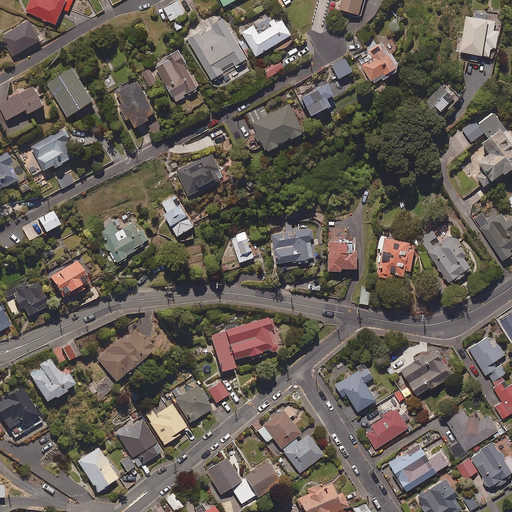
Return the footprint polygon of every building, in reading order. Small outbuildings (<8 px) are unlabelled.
[(53,0),(52,0),(30,0),(26,11),(57,25),(64,9),(69,11),(74,0),(53,0)] [(341,0),(339,9),(360,16),(364,0),(341,0)] [(185,14),(179,1),(164,8),(171,21),(185,14)] [(489,14),(476,12),(474,19),(465,17),(461,41),(458,41),(455,52),(471,55),(469,63),(479,64),(481,56),(489,58),(490,49),(495,49),(498,32),(493,31),(496,13),(490,11),(489,14)] [(295,40),(292,36),(293,35),(284,20),(278,24),(274,19),(271,21),(274,26),(260,34),(254,25),(242,32),(257,57),(276,45),(279,50),(287,48),(290,46),(295,40)] [(42,41),(30,20),(2,36),(14,57),(42,41)] [(248,59),(224,20),(190,41),(214,80),(248,59)] [(390,54),(382,43),(371,51),(376,58),(365,66),(376,83),(383,78),(385,80),(404,68),(393,52),(390,54)] [(200,86),(179,50),(162,60),(164,63),(157,68),(177,101),(200,86)] [(354,72),(346,57),(332,65),(347,91),(355,87),(349,75),(354,72)] [(285,69),(281,60),(264,68),(269,77),(285,69)] [(95,101),(73,68),(48,84),(70,118),(95,101)] [(158,83),(150,69),(143,73),(151,87),(158,83)] [(137,81),(113,95),(119,106),(116,107),(125,121),(131,117),(137,127),(157,114),(137,81)] [(330,83),(301,98),(306,108),(309,106),(315,117),(335,106),(331,99),(337,96),(330,83)] [(27,111),(30,115),(46,106),(35,86),(0,104),(0,106),(8,121),(27,111)] [(453,100),(443,89),(428,104),(439,114),(453,100)] [(306,133),(290,104),(253,123),(268,152),(294,138),(295,140),(306,133)] [(511,139),(493,113),(477,124),(474,120),(460,130),(470,143),(484,134),(488,140),(481,145),(488,155),(476,163),(482,172),(476,176),(484,188),(502,175),(503,177),(511,170),(511,139)] [(31,147),(34,152),(45,171),(46,170),(56,165),(57,167),(78,156),(68,138),(70,136),(65,128),(31,147)] [(0,191),(19,181),(11,165),(13,164),(8,153),(0,156),(0,191)] [(225,178),(211,153),(177,171),(191,196),(225,178)] [(195,227),(174,192),(161,200),(167,211),(165,213),(179,237),(195,227)] [(0,217),(20,210),(16,199),(0,205),(0,217)] [(506,221),(495,205),(474,219),(502,262),(511,255),(510,252),(511,250),(511,223),(509,219),(506,221)] [(61,225),(53,211),(31,223),(39,237),(61,225)] [(107,231),(101,235),(117,265),(129,258),(128,255),(145,245),(143,242),(150,239),(144,229),(140,231),(135,222),(120,231),(113,218),(103,223),(107,231)] [(292,231),(292,223),(285,223),(287,239),(274,240),(276,264),(314,260),(311,229),(292,231)] [(255,257),(246,232),(231,237),(240,263),(255,257)] [(460,246),(454,234),(427,251),(447,284),(472,269),(459,247),(460,246)] [(412,242),(380,237),(378,247),(381,248),(378,267),(381,267),(379,277),(394,280),(395,274),(406,276),(407,271),(412,271),(416,250),(411,249),(412,242)] [(355,242),(329,242),(329,272),(343,272),(343,269),(359,269),(359,252),(355,252),(355,242)] [(62,298),(69,294),(72,299),(86,291),(84,287),(91,283),(78,261),(50,277),(62,298)] [(30,277),(25,268),(1,280),(6,290),(30,277)] [(25,307),(29,317),(51,308),(39,282),(28,286),(26,281),(10,289),(19,310),(25,307)] [(4,310),(0,302),(0,332),(11,326),(2,311),(4,310)] [(511,313),(500,322),(511,341),(511,313)] [(278,350),(269,319),(211,336),(223,374),(237,369),(235,363),(278,350)] [(145,341),(136,331),(128,337),(127,336),(98,359),(117,383),(156,352),(147,340),(145,341)] [(505,356),(492,335),(468,349),(485,376),(488,375),(493,382),(506,374),(498,360),(505,356)] [(76,358),(69,345),(56,353),(64,365),(76,358)] [(456,375),(438,348),(424,358),(421,354),(412,360),(414,362),(402,370),(419,396),(432,387),(433,389),(456,375)] [(60,374),(50,359),(27,374),(50,406),(78,387),(66,370),(60,374)] [(375,378),(365,363),(357,367),(359,371),(336,386),(343,397),(348,394),(360,413),(379,401),(367,383),(375,378)] [(117,385),(109,376),(96,387),(104,396),(117,385)] [(511,384),(508,387),(502,378),(493,384),(494,387),(493,388),(502,403),(495,407),(502,420),(511,413),(511,384)] [(229,395),(221,382),(208,391),(217,403),(229,395)] [(213,410),(198,386),(175,400),(191,424),(213,410)] [(43,421),(23,388),(15,393),(13,390),(0,397),(0,415),(9,430),(22,423),(27,431),(43,421)] [(407,398),(399,389),(394,393),(402,402),(407,398)] [(187,428),(172,405),(156,416),(152,409),(144,414),(165,446),(176,439),(175,436),(187,428)] [(295,415),(289,407),(257,431),(267,443),(273,438),(282,449),(301,434),(289,419),(295,415)] [(383,418),(375,423),(371,426),(374,430),(367,434),(377,449),(409,428),(405,422),(410,419),(406,412),(401,415),(396,408),(382,416),(383,418)] [(460,441),(452,447),(450,448),(458,460),(468,454),(466,452),(499,431),(490,416),(479,423),(475,417),(471,420),(465,411),(448,422),(460,441)] [(162,453),(142,419),(130,427),(129,424),(116,431),(138,468),(162,453)] [(324,456),(308,436),(298,443),(297,441),(283,451),(300,474),(324,456)] [(505,459),(494,443),(472,458),(493,488),(511,474),(511,457),(510,456),(505,459)] [(431,461),(420,444),(390,464),(406,488),(409,492),(451,465),(443,453),(431,461)] [(119,480),(99,448),(78,462),(98,493),(119,480)] [(135,467),(129,457),(121,461),(128,472),(135,467)] [(241,480),(228,459),(207,472),(222,495),(232,489),(242,505),(256,496),(258,499),(282,484),(268,463),(241,480)] [(479,472),(470,459),(458,467),(467,480),(479,472)] [(424,504),(421,506),(424,511),(459,511),(464,509),(457,498),(459,497),(447,478),(419,497),(424,504)] [(319,491),(317,486),(307,490),(309,495),(297,501),(302,511),(341,511),(349,508),(342,494),(337,497),(331,485),(319,491)] [(177,511),(183,507),(173,494),(165,500),(175,511),(177,511)] [(475,497),(467,501),(471,510),(480,506),(475,497)] [(210,510),(205,502),(195,509),(196,511),(217,511),(215,507),(210,510)] [(370,511),(367,503),(354,507),(355,511),(370,511)]
